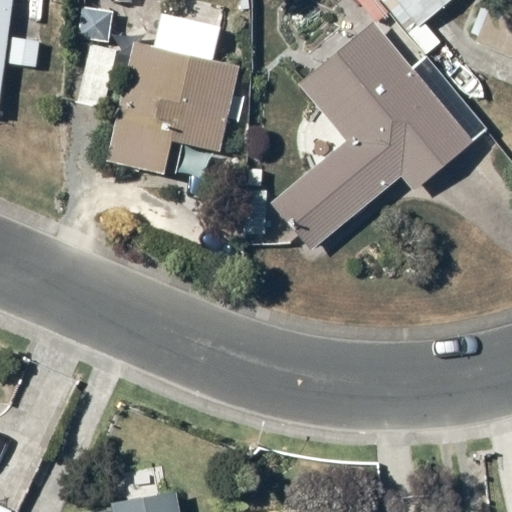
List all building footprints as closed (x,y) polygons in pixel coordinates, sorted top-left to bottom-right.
[(17,0),(0,0),(0,119),(2,120),(17,0)] [(449,0),(389,0),(416,30),(449,0)] [(511,0),(496,0),(480,45),(511,58),(511,0)] [(156,50),(134,46),(109,163),(168,178),(176,145),(223,156),(242,69),(215,65),(224,31),(165,17),(156,50)] [(475,143),(377,26),(300,87),(348,145),(275,206),(313,255),(406,179),(419,194),(475,143)] [(113,54),(84,49),(75,103),(103,109),(113,54)] [(185,511),(181,489),(116,501),(118,511),(185,511)]
